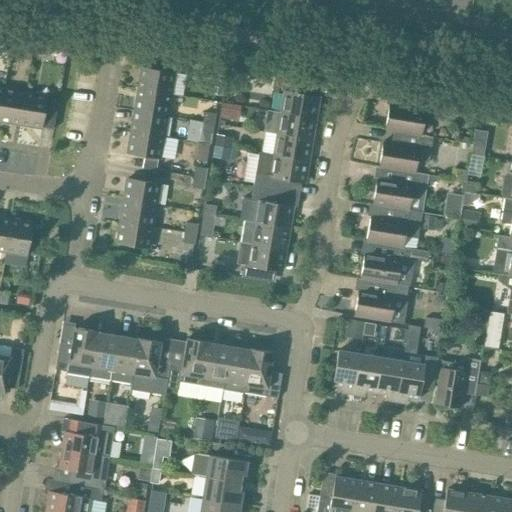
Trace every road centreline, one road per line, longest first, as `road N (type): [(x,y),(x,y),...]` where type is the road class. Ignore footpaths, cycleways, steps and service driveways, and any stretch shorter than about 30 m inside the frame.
road 1 (residential): [(305,327),(349,94)]
road 2 (residential): [(305,327),(72,284)]
road 3 (residential): [(511,468),(290,433)]
road 4 (tertiary): [(317,0),(481,25),(511,37)]
road 5 (residential): [(13,433),(31,413),(52,293),(72,284)]
road 6 (residential): [(85,192),(109,61)]
